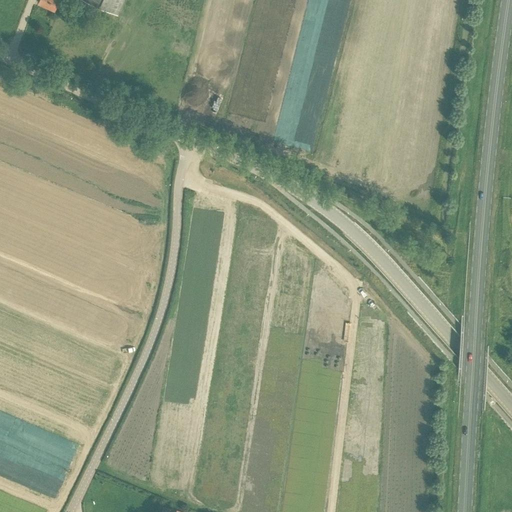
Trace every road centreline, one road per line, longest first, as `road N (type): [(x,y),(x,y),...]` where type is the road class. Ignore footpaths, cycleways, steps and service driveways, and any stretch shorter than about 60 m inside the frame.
road 1 (secondary): [(464,511),(480,241),(508,0)]
road 2 (track): [(182,174),(267,208),(358,287),(331,511)]
road 3 (tertiary): [(511,405),(335,215),(274,174),(193,141)]
road 4 (unclassified): [(69,511),(157,322),(193,141)]
road 5 (tertiary): [(193,141),(0,55)]
